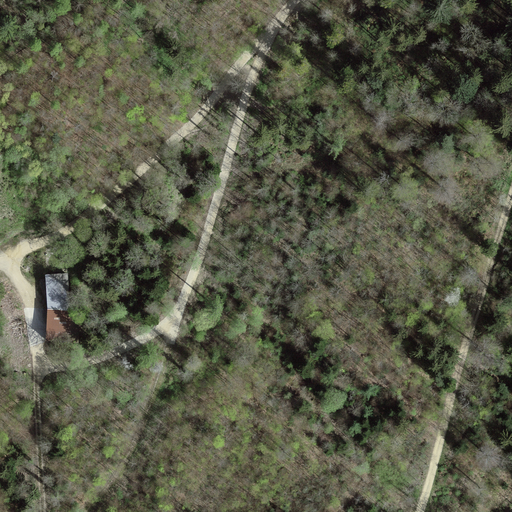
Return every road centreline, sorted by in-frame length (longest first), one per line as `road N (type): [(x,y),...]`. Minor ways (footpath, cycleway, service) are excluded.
road 1 (track): [(45,511),(33,319),(2,257),(92,212),(196,119),(297,0)]
road 2 (track): [(37,364),(95,360),(179,311),(262,41)]
road 3 (track): [(511,198),(444,426)]
road 4 (track): [(179,311),(120,471),(90,511)]
